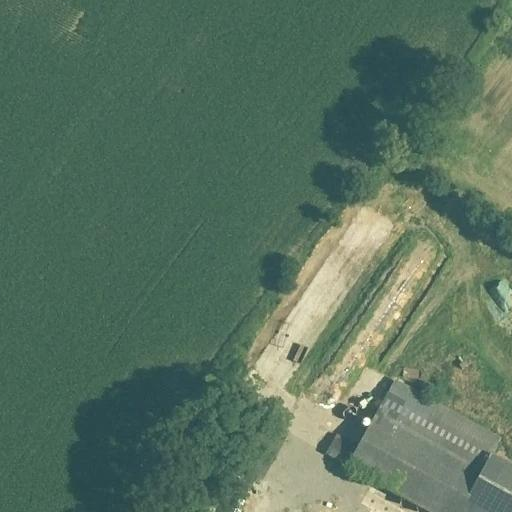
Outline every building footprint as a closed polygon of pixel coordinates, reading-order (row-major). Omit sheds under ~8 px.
[(511,71),(506,67),(473,110),(494,126),(511,102),(511,71)] [(394,383),(347,472),(423,511),(454,511),(495,436),(394,383)] [(223,469),(252,487),(278,447),(248,429),(223,469)] [(338,464),(350,440),(332,432),(321,456),(338,464)] [(511,511),(511,478),(484,464),(459,511),(511,511)]
